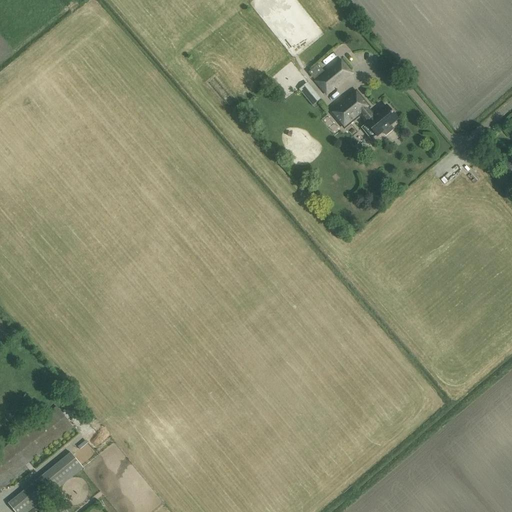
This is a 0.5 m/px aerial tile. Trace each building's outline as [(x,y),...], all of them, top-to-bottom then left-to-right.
[(341,60),(315,82),(327,95),(334,89),(332,87),(344,78),(345,79),(352,74),(341,60)] [(305,85),(300,90),(313,106),(318,101),(305,85)] [(337,107),(331,112),(344,129),(350,124),(361,115),(367,122),(366,123),(377,136),(382,131),(386,135),(393,129),(390,125),(397,119),(387,106),(374,116),(368,109),(370,107),(356,91),(337,107)] [(462,155),(446,169),(453,178),(469,164),(462,155)] [(2,485),(75,428),(59,408),(0,453),(0,492),(5,489),(2,485)] [(72,410),(67,412),(71,421),(76,418),(72,410)] [(67,511),(58,500),(42,511),(36,511),(34,508),(84,468),(72,453),(9,503),(15,511),(67,511)]
